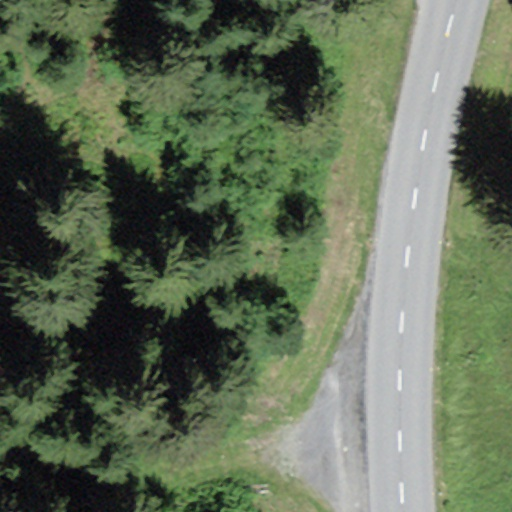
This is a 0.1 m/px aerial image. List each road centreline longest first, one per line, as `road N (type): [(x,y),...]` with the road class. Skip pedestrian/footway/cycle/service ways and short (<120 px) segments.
road 1 (primary): [(402,511),(398,379),(406,261),(458,0)]
road 2 (track): [(399,464),(0,482)]
